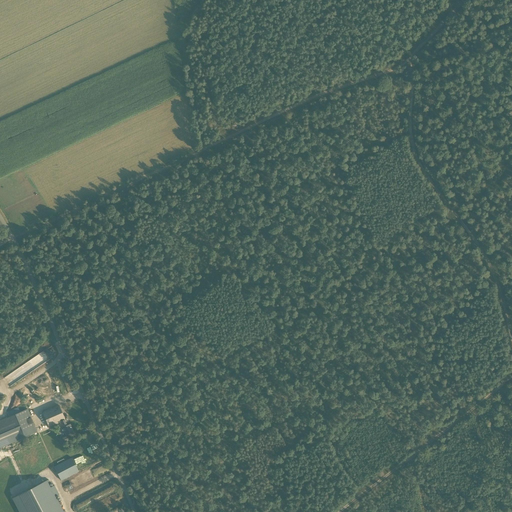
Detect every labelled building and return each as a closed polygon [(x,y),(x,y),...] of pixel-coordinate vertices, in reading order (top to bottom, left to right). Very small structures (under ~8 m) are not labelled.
[(43,356),(46,361),(53,356),(47,348),(40,353),(43,356)] [(52,389),(42,374),(16,392),(26,407),(52,389)] [(59,406),(43,413),(49,427),(57,424),(59,429),(63,428),(66,435),(73,432),(69,424),(67,425),(65,420),(59,406)] [(0,420),(0,448),(38,432),(28,409),(0,420)] [(59,440),(61,444),(70,439),(68,435),(59,440)] [(54,467),(61,481),(79,472),(72,458),(54,467)] [(46,479),(10,498),(17,511),(62,511),(55,497),(50,487),(46,479)] [(59,495),(54,485),(50,487),(55,497),(59,495)] [(93,502),(114,491),(111,485),(88,497),(90,502),(92,500),(93,502)]
